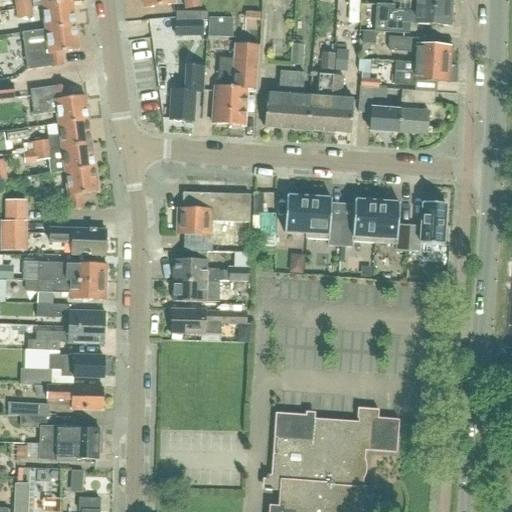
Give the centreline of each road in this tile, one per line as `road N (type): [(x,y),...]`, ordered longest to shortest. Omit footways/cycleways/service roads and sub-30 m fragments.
road 1 (residential): [(131,511),(135,221),(127,145)]
road 2 (residential): [(491,173),(127,145)]
road 3 (tertiary): [(491,173),(475,414)]
road 4 (tertiary): [(495,0),(491,173)]
road 5 (residential): [(127,145),(105,0)]
